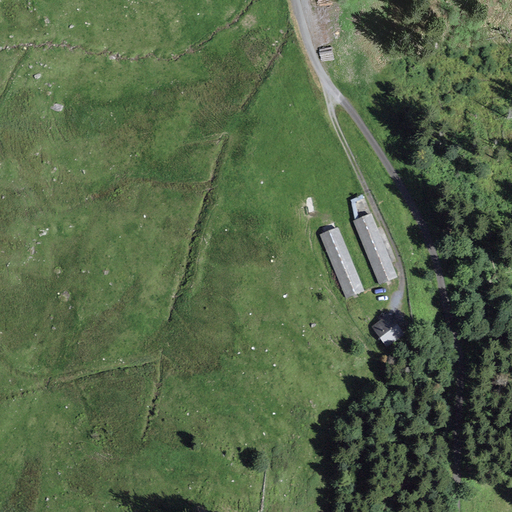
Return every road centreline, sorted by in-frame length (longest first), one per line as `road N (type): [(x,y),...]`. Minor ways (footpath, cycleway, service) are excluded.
road 1 (track): [(325,80),(378,147),(426,232),(458,357),(455,511)]
road 2 (track): [(325,80),(338,132),(399,265),(397,311)]
